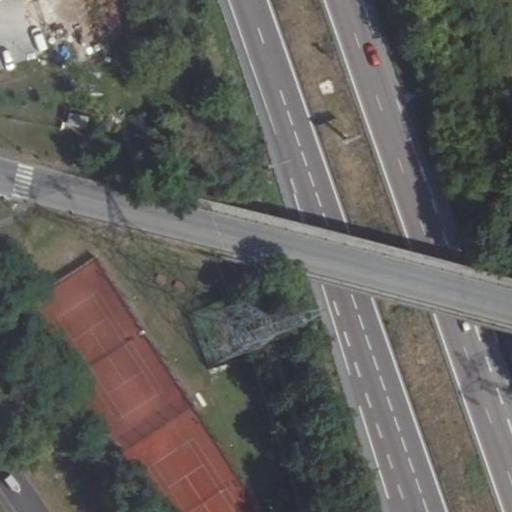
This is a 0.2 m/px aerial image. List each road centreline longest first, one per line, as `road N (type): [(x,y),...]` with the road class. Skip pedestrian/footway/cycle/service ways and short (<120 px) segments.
road 1 (tertiary): [(0,178),(511,306)]
road 2 (motorway): [(511,463),(344,0)]
road 3 (motorway): [(302,154),(427,511)]
road 4 (motorway): [(302,154),(408,511)]
road 5 (motorway): [(248,0),(302,154)]
